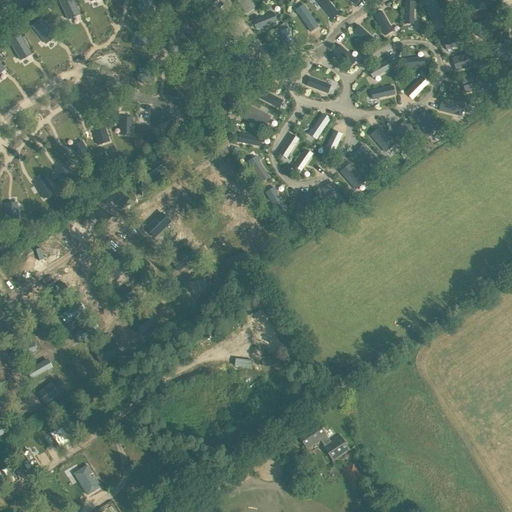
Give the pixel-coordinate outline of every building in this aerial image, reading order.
[(72,0),(59,0),(68,20),(73,18),(75,17),(80,15),(72,0)] [(142,0),(141,1),(141,2),(147,12),(148,13),(149,12),(150,14),(154,12),(153,10),(155,9),(152,3),(154,2),(152,0),(142,0)] [(179,0),(183,7),(184,8),(185,7),(186,9),(190,7),(189,5),(191,4),(189,0),(179,0)] [(247,0),(234,0),(245,14),(254,8),(247,0)] [(326,0),(320,0),(318,3),(332,19),(338,14),(326,0)] [(433,0),(427,0),(425,1),(433,19),(435,24),(440,22),(443,20),(433,0)] [(405,1),(405,23),(413,24),(414,2),(405,1)] [(300,7),(294,10),(298,15),(310,33),(318,27),(303,5),(300,8),(300,7)] [(381,12),(374,16),(384,35),(392,31),(381,12)] [(273,13),(253,21),(256,30),(276,21),(273,13)] [(42,19),(32,27),(46,44),(50,41),(50,42),(52,40),(56,37),(42,19)] [(182,24),(174,29),(175,29),(181,40),(182,41),(183,40),(184,41),(188,39),(187,37),(189,36),(185,30),(187,29),(184,24),(182,25),(182,24)] [(358,26),(352,32),(368,47),(374,40),(358,26)] [(285,30),(280,31),(281,37),(282,37),(285,56),(294,54),(289,30),(285,31),(285,30)] [(136,44),(136,45),(138,46),(137,48),(142,49),(142,47),(144,48),(146,41),(148,42),(150,36),(148,35),(148,34),(140,32),(140,33),(136,44)] [(20,35),(9,42),(20,61),(25,58),(25,59),(27,58),(27,57),(31,54),(20,35)] [(465,35),(444,42),(447,50),(468,43),(465,35)] [(339,45),(333,52),(349,67),(355,60),(339,45)] [(496,55),(496,58),(503,59),(509,59),(510,59),(511,51),(510,51),(498,50),(497,49),(497,51),(496,55)] [(473,52),(452,59),(456,71),(477,64),(475,59),(476,59),(475,56),(474,57),(473,52)] [(424,58),(402,60),(403,69),(425,66),(424,58)] [(388,60),(369,71),(373,78),(392,68),(388,60)] [(181,74),(180,74),(182,75),(181,77),(185,79),(186,77),(188,78),(191,72),(193,72),(195,67),(193,66),(193,65),(186,62),(185,63),(181,74)] [(139,77),(137,78),(138,82),(140,82),(141,84),(147,82),(148,85),(154,84),(153,81),(154,81),(153,73),(152,73),(140,76),(139,76),(139,77)] [(484,75),(462,81),(466,93),(488,87),(484,75)] [(309,78),(306,86),(326,94),(329,85),(309,78)] [(421,78),(406,94),(412,100),(428,84),(421,78)] [(393,86),(371,91),(373,100),(394,95),(393,86)] [(264,91),(260,99),(279,109),(283,101),(264,91)] [(442,99),(439,111),(461,117),(464,105),(442,99)] [(250,108),(245,119),(266,129),(271,118),(250,108)] [(427,112),(416,119),(428,137),(432,135),(433,135),(435,134),(434,133),(439,131),(427,112)] [(312,130),(308,135),(313,138),(313,137),(317,139),(330,119),(323,114),(312,130)] [(121,119),(120,135),(132,135),(133,119),(121,119)] [(405,122),(395,129),(408,148),(418,141),(405,122)] [(104,126),(93,130),(98,145),(109,142),(104,126)] [(380,128),(371,136),(385,153),(389,150),(390,150),(391,149),(391,148),(395,145),(380,128)] [(325,148),(323,153),(328,156),(328,155),(331,157),(342,135),(334,131),(326,148),(325,148)] [(240,134),(238,143),(260,147),(262,138),(240,134)] [(291,135),(279,153),(287,158),(299,140),(291,135)] [(83,143),(72,149),(80,163),(91,157),(83,143)] [(363,146),(354,155),(371,171),(380,162),(363,146)] [(305,150),(293,168),(300,173),(313,155),(305,150)] [(252,160),(248,163),(262,183),(269,178),(259,162),(256,157),(251,160),(252,160)] [(66,164),(56,170),(64,184),(74,178),(66,164)] [(350,165),(340,173),(355,190),(365,182),(350,165)] [(46,179),(36,186),(44,199),(54,193),(46,179)] [(332,184),(322,190),(333,209),(337,207),(339,206),(339,205),(343,203),(332,184)] [(269,191),(266,193),(278,214),(286,210),(276,193),(277,193),(273,188),(269,191)] [(310,195),(297,196),(299,218),(304,217),(304,218),(306,218),(306,217),(311,217),(310,195)] [(17,204),(5,205),(6,221),(18,220),(17,204)] [(262,368),(268,379),(288,369),(282,358),(262,368)] [(313,425),(310,421),(304,425),(302,421),(287,431),(293,440),(298,437),(307,450),(320,441),(324,446),(323,447),(333,461),(349,450),(339,436),(330,442),(317,423),(313,425)] [(62,426),(50,434),(60,449),(72,441),(62,426)] [(269,459),(276,454),(274,452),(292,440),(288,435),(266,451),(268,454),(267,455),(269,459)] [(26,453),(18,458),(28,473),(39,465),(33,457),(29,450),(25,452),(26,453)] [(353,492),(365,485),(351,462),(340,468),(353,492)] [(237,485),(254,474),(247,464),(231,475),(237,485)] [(9,465),(2,470),(12,485),(19,480),(9,465)] [(87,466),(74,474),(87,495),(101,487),(87,466)]
